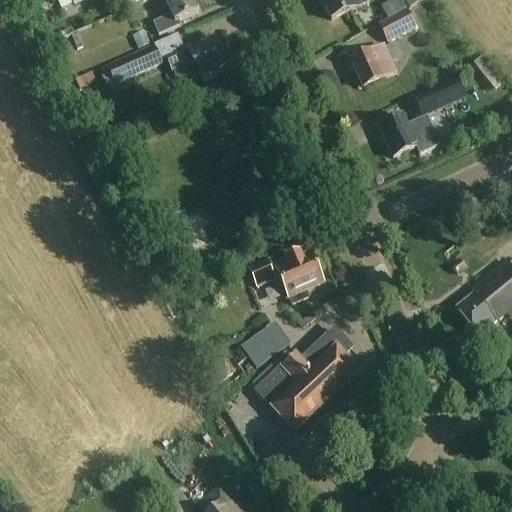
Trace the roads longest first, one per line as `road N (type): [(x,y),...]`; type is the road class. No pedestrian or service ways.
road 1 (tertiary): [(354,225),(253,0)]
road 2 (tertiary): [(424,457),(420,373),(354,225)]
road 3 (unclassified): [(354,225),(511,156)]
